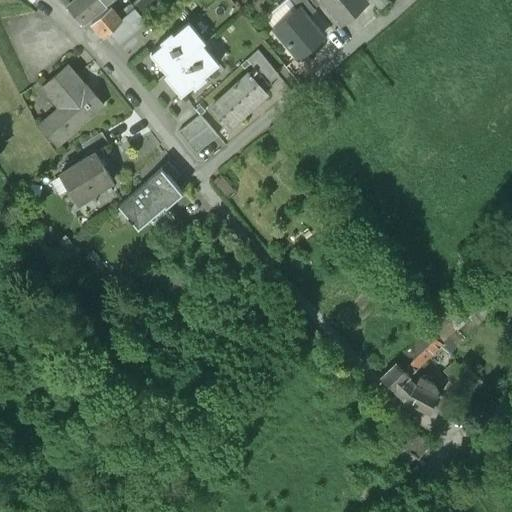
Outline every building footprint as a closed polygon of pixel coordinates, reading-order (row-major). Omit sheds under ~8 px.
[(75,0),(59,0),(66,8),(75,0)] [(105,5),(101,0),(75,0),(66,8),(81,24),(105,5)] [(140,0),(136,3),(143,13),(159,0),(140,0)] [(316,7),(309,0),(292,0),(298,7),(299,6),(306,15),(316,7)] [(361,0),(325,0),(340,18),(361,0)] [(298,7),(275,27),(298,53),(322,33),(306,15),(299,6),(298,7)] [(110,7),(90,24),(103,39),(108,34),(121,21),(110,7)] [(119,45),(146,22),(135,8),(121,21),(108,34),(119,45)] [(205,40),(188,21),(173,34),(171,32),(160,42),(162,44),(150,54),(166,73),(164,75),(164,76),(205,40)] [(205,41),(205,40),(164,76),(181,95),(193,85),(195,87),(206,77),(204,75),(219,62),(203,43),(205,41)] [(278,72),(258,47),(247,57),(255,66),(249,72),(266,90),(273,83),(270,80),(278,72)] [(90,92),(67,66),(42,88),(65,114),(44,131),(56,145),(103,105),(91,91),(90,92)] [(249,72),(211,107),(228,125),(266,90),(249,72)] [(217,134),(200,113),(179,130),(196,152),(217,134)] [(101,133),(81,145),(88,157),(95,153),(109,144),(101,133)] [(88,157),(61,174),(74,195),(88,186),(92,192),(112,180),(95,153),(88,157)] [(162,167),(118,205),(128,216),(126,218),(129,221),(131,220),(138,227),(164,205),(166,206),(183,191),(162,167)] [(428,333),(380,380),(403,403),(429,417),(438,402),(414,388),(406,380),(441,346),(428,333)] [(458,373),(446,384),(454,393),(466,381),(458,373)] [(419,468),(431,450),(408,435),(396,452),(419,468)]
